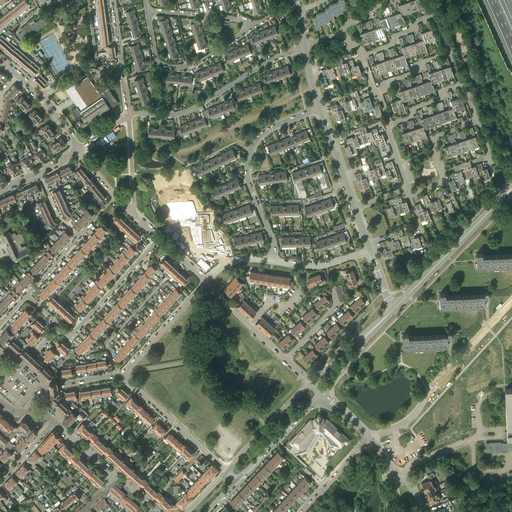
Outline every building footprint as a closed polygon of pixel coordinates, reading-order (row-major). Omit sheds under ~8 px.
[(25,0),(22,0),(21,2),(26,9),(30,5),(25,0)] [(334,2),(338,13),(343,11),(342,9),(339,0),(339,1),(334,2)] [(342,9),(347,7),(344,0),(338,0),(339,1),(339,0),(342,9)] [(399,8),(402,15),(407,13),(404,3),(401,4),(399,0),(396,0),(397,1),(399,8)] [(407,13),(413,11),(408,0),(406,0),(407,2),(404,3),(407,13)] [(408,0),(413,11),(418,9),(414,0),(412,0),(411,0),(408,0)] [(414,0),(418,9),(419,12),(424,10),(422,3),(421,1),(421,0),(414,0)] [(21,2),(17,5),(23,12),(26,9),(21,2)] [(232,8),(230,2),(222,4),(224,11),(229,9),(232,8)] [(333,15),(333,14),(338,13),(334,2),(329,4),(330,6),(333,15)] [(17,5),(13,8),(19,15),(23,12),(17,5)] [(262,5),(253,8),(255,14),(261,12),(264,11),(262,5)] [(329,18),(334,16),(333,14),(333,15),(330,6),(325,8),(326,10),(329,18)] [(394,25),(399,23),(395,14),(392,15),(391,10),(392,10),(390,6),(387,7),(388,11),(389,11),(394,25)] [(9,11),(15,18),(19,15),(13,8),(9,11)] [(404,21),(402,15),(399,8),(397,8),(399,12),(395,14),(399,23),(404,21)] [(128,18),(136,15),(134,9),(131,10),(126,11),(128,18)] [(321,11),(325,22),(330,20),(329,18),(326,10),(321,11)] [(9,11),(5,14),(11,21),(15,18),(9,11)] [(320,24),(320,23),(325,22),(321,11),(316,13),(317,15),(320,24)] [(388,27),(394,25),(389,11),(388,11),(386,12),(388,16),(385,17),(388,27)] [(5,14),(1,18),(7,25),(11,21),(5,14)] [(378,15),(378,17),(380,22),(383,29),(388,27),(385,17),(382,18),(380,14),(378,15)] [(46,15),(30,26),(28,23),(20,29),(22,32),(25,37),(26,38),(51,21),(46,15)] [(138,21),(136,15),(128,18),(130,24),(138,21)] [(317,15),(312,17),(316,27),(321,25),(320,23),(320,24),(317,15)] [(385,36),(383,29),(380,22),(378,17),(375,18),(377,25),(375,25),(376,28),(380,38),(385,36)] [(164,19),(159,20),(161,27),(169,24),(167,18),(164,19)] [(138,21),(130,24),(131,30),(140,27),(138,21)] [(193,30),(201,27),(199,21),(196,22),(191,23),(193,30)] [(365,32),(369,41),(374,40),(369,26),(368,21),(365,22),(366,27),(367,26),(369,30),(365,32)] [(171,30),(169,24),(161,27),(163,33),(171,30)] [(374,40),(380,38),(376,28),(373,29),(372,25),(369,26),(374,40)] [(429,41),(435,39),(430,25),(427,26),(429,30),(426,31),(429,41)] [(269,28),(272,36),(278,34),(276,29),(275,26),(269,28)] [(142,33),(140,27),(131,30),(133,36),(139,35),(139,34),(142,33)] [(203,33),(201,27),(193,30),(195,36),(203,33)] [(272,36),(269,28),(263,31),(266,39),(272,36)] [(363,43),(369,41),(365,32),(363,33),(361,29),(359,30),(363,43)] [(165,39),(173,36),(171,30),(163,33),(165,39)] [(424,43),(429,41),(426,31),(423,32),(422,30),(420,31),(421,33),(424,43)] [(266,39),(263,31),(257,33),(260,41),(266,39)] [(205,39),(203,33),(195,36),(197,42),(205,39)] [(251,36),(252,38),(252,39),(254,44),(260,41),(257,33),(251,36)] [(421,40),(417,41),(421,51),(426,49),(424,43),(421,33),(420,33),(421,35),(419,36),(421,40)] [(175,42),(173,36),(165,39),(167,45),(175,42)] [(0,44),(0,45),(3,48),(9,41),(5,38),(0,44)] [(415,53),(421,51),(417,41),(414,42),(413,38),(410,39),(415,53)] [(199,48),(202,47),(207,46),(205,39),(197,42),(199,48)] [(415,53),(410,39),(408,40),(410,44),(406,45),(410,55),(415,53)] [(13,45),(9,41),(3,48),(7,52),(13,45)] [(169,51),(177,49),(175,42),(167,45),(169,51)] [(405,57),(410,55),(406,45),(404,46),(402,42),(400,43),(400,45),(405,57)] [(132,52),(140,49),(138,43),(135,44),(130,46),(132,52)] [(242,47),(245,55),(251,52),(249,47),(248,44),(242,47)] [(7,52),(11,55),(17,48),(13,45),(7,52)] [(405,57),(400,45),(397,46),(399,51),(400,51),(401,55),(398,56),(402,65),(407,64),(405,57)] [(236,49),(239,57),(245,55),(242,47),(236,49)] [(15,58),(21,51),(17,48),(11,55),(15,58)] [(396,67),(402,65),(398,56),(395,57),(394,53),(395,52),(393,48),(390,49),(391,53),(396,67)] [(142,56),(140,49),(132,52),(134,58),(142,56)] [(179,55),(177,49),(169,51),(171,58),(176,56),(179,55)] [(239,57),(236,49),(230,51),(233,59),(239,57)] [(15,58),(19,61),(24,54),(21,51),(15,58)] [(233,59),(230,51),(224,54),(225,57),(227,62),(233,59)] [(380,57),(386,71),(391,69),(388,59),(384,60),(383,56),(384,56),(382,52),(379,53),(380,57)] [(375,54),(377,59),(378,58),(380,62),(377,63),(380,73),(386,71),(380,57),(379,53),(375,54)] [(391,69),(396,67),(391,53),(389,54),(391,58),(388,59),(391,69)] [(19,61),(22,64),(28,58),(24,54),(19,61)] [(375,75),(380,73),(377,63),(374,64),(372,60),(373,60),(372,55),(368,56),(371,65),(375,75)] [(470,55),(463,58),(466,68),(468,67),(471,77),(476,75),(472,64),(473,64),(470,55)] [(136,64),(144,62),(142,56),(134,58),(136,64)] [(340,75),(349,71),(346,62),(343,63),(341,57),(335,59),(340,75)] [(32,61),(28,58),(22,64),(26,68),(31,63),(32,61)] [(335,59),(329,61),(331,67),(328,68),(331,78),(336,76),(340,75),(335,59)] [(346,62),(349,71),(351,77),(361,73),(358,64),(354,65),(352,59),(346,61),(346,62)] [(444,68),(448,77),(454,75),(449,61),(446,62),(448,66),(444,68)] [(146,68),(144,62),(136,64),(138,71),(143,69),(146,68)] [(214,65),(218,73),(224,70),(226,69),(224,64),(222,65),(220,62),(214,65)] [(432,83),(437,81),(434,71),(431,72),(429,68),(430,67),(429,63),(425,65),(429,76),(432,83)] [(208,67),(212,75),(218,73),(214,65),(208,67)] [(437,70),(434,71),(437,81),(443,79),(438,65),(435,66),(437,70)] [(443,79),(448,77),(444,68),(441,69),(441,66),(440,65),(438,65),(443,79)] [(38,69),(34,66),(30,71),(34,74),(38,69)] [(291,74),(290,73),(294,71),(292,67),(289,68),(288,66),(281,68),(285,76),(291,74)] [(212,75),(208,67),(203,70),(206,78),(212,75)] [(285,76),(281,68),(276,70),(279,78),(285,76)] [(333,83),(331,78),(328,68),(327,68),(321,70),(324,76),(320,78),(323,87),(333,83)] [(206,78),(203,70),(197,72),(198,75),(200,80),(206,78)] [(279,78),(276,70),(270,72),(273,80),(279,78)] [(34,81),(38,84),(44,78),(40,74),(40,75),(38,72),(33,77),(36,79),(34,81)] [(266,83),(273,80),(270,72),(264,75),(265,78),(264,78),(265,78),(262,79),(264,84),(266,83)] [(185,75),(184,83),(191,84),(193,84),(194,78),(192,77),(192,76),(185,75)] [(78,87),(70,93),(78,106),(72,110),(74,114),(73,115),(78,124),(80,123),(83,127),(89,123),(88,121),(109,107),(111,108),(119,103),(106,84),(97,89),(88,76),(76,84),(78,87)] [(429,92),(434,90),(432,83),(429,76),(427,76),(428,81),(425,82),(429,92)] [(48,82),(44,78),(38,84),(41,88),(48,82)] [(136,86),(145,84),(143,78),(140,78),(134,80),(136,86)] [(424,94),(429,92),(425,82),(422,83),(421,79),(419,80),(424,94)] [(418,95),(424,94),(419,80),(416,80),(418,85),(415,86),(418,95)] [(402,101),(407,100),(408,99),(404,89),(401,91),(399,86),(400,85),(399,82),(395,83),(397,87),(398,89),(402,101)] [(253,85),(256,93),(263,91),(262,88),(264,88),(263,83),(260,84),(260,83),(253,85)] [(408,99),(413,97),(408,83),(406,84),(407,88),(404,89),(408,99)] [(410,83),(408,83),(413,97),(418,95),(415,86),(412,87),(410,83)] [(21,90),(14,84),(11,88),(16,93),(17,91),(18,93),(21,90)] [(70,93),(78,87),(76,84),(67,90),(70,93)] [(147,90),(145,84),(136,86),(138,92),(147,90)] [(256,93),(253,85),(247,87),(251,95),(256,93)] [(251,95),(247,87),(242,89),(245,98),(251,95)] [(7,92),(12,96),(14,97),(16,95),(15,94),(16,93),(11,88),(7,92)] [(456,99),(459,109),(460,108),(465,107),(458,88),(455,89),(459,98),(456,99)] [(245,98),(242,89),(235,92),(236,94),(233,95),(236,101),(238,100),(245,98)] [(405,108),(402,101),(398,89),(395,90),(396,95),(397,95),(399,99),(395,100),(399,110),(405,108)] [(148,96),(147,90),(138,92),(140,98),(148,96)] [(357,107),(361,106),(360,101),(356,90),(350,92),(352,98),(349,100),(352,109),(357,107)] [(449,99),(451,103),(454,111),(458,109),(459,109),(456,99),(453,100),(451,96),(452,95),(451,91),(447,92),(449,97),(449,99)] [(360,101),(361,106),(362,106),(364,111),(373,108),(376,117),(382,115),(378,104),(373,106),(368,92),(362,94),(364,101),(361,102),(360,101)] [(342,109),(343,112),(347,111),(352,109),(349,100),(345,101),(343,95),(337,97),(341,109),(342,109)] [(16,100),(21,106),(27,101),(22,96),(19,99),(18,98),(16,100)] [(148,96),(140,98),(142,105),(147,103),(150,102),(148,96)] [(394,112),(399,110),(395,100),(393,101),(391,97),(389,98),(394,112)] [(226,102),(229,110),(235,108),(233,103),(232,100),(226,102)] [(27,101),(21,106),(27,111),(29,109),(29,108),(31,106),(27,101)] [(229,110),(226,102),(220,104),(223,112),(229,110)] [(454,111),(451,103),(449,104),(450,108),(447,109),(451,119),(456,117),(454,111)] [(214,107),(217,115),(223,112),(220,104),(214,107)] [(336,104),(330,106),(335,121),(345,118),(343,112),(342,109),(341,109),(338,110),(336,104)] [(445,121),(451,119),(447,109),(444,110),(443,106),(440,107),(445,121)] [(206,113),(206,114),(208,118),(211,117),(217,115),(214,107),(208,109),(209,112),(206,113)] [(440,123),(445,121),(440,107),(438,108),(440,112),(436,113),(440,123)] [(34,119),(39,115),(35,109),(32,112),(31,111),(29,114),(34,119)] [(418,111),(421,121),(424,129),(429,127),(426,117),(423,118),(422,116),(421,114),(422,114),(420,110),(418,111)] [(434,125),(440,123),(436,113),(433,114),(432,110),(430,111),(434,125)] [(429,127),(434,125),(430,111),(427,112),(429,116),(426,117),(429,127)] [(203,115),(204,117),(198,119),(201,127),(207,125),(207,124),(210,123),(208,118),(206,114),(203,115)] [(39,115),(34,119),(39,125),(42,123),(41,122),(44,120),(39,115)] [(192,121),(195,129),(201,127),(198,119),(192,121)] [(195,129),(192,121),(186,124),(189,132),(195,129)] [(426,135),(424,129),(421,121),(419,122),(420,126),(417,128),(421,137),(426,135)] [(41,127),(45,134),(51,129),(47,124),(44,126),(43,125),(41,127)] [(189,132),(186,124),(180,126),(183,134),(189,132)] [(415,139),(421,137),(417,128),(414,129),(413,125),(410,126),(415,139)] [(364,143),(374,140),(370,131),(367,132),(365,126),(359,128),(364,143)] [(410,141),(415,139),(410,126),(408,126),(410,130),(406,131),(410,141)] [(470,133),(471,132),(473,137),(469,138),(473,148),(479,146),(474,133),(477,132),(477,131),(474,132),(472,127),(469,128),(470,133)] [(355,146),(364,143),(359,128),(356,129),(353,130),(355,136),(352,137),(355,146)] [(370,131),(374,140),(376,145),(385,142),(382,133),(378,134),(376,128),(370,130),(370,131)] [(400,129),(405,143),(410,141),(406,131),(404,133),(402,128),(400,129)] [(51,129),(45,134),(50,140),(53,138),(52,137),(55,135),(51,129)] [(300,133),(303,141),(310,138),(308,133),(307,133),(306,130),(300,133)] [(293,135),(296,144),(303,141),(300,133),(293,135)] [(456,153),(462,151),(458,142),(456,143),(454,138),(455,138),(453,134),(450,135),(456,153)] [(296,144),(293,135),(287,138),(290,146),(296,144)] [(451,155),(456,153),(450,135),(448,136),(449,140),(450,140),(451,144),(448,145),(451,155)] [(462,151),(467,150),(463,135),(460,136),(462,140),(458,142),(462,151)] [(467,150),(473,148),(469,138),(466,139),(465,135),(463,135),(467,150)] [(344,146),(347,155),(357,152),(355,146),(352,137),(345,139),(348,145),(344,146)] [(62,138),(56,142),(60,148),(65,144),(63,141),(64,141),(64,140),(63,138),(62,138)] [(290,146),(287,138),(280,141),(283,149),(290,146)] [(274,143),(277,151),(283,149),(280,141),(274,143)] [(54,152),(60,148),(56,142),(50,146),(54,152)] [(444,142),(441,143),(446,157),(451,155),(448,145),(445,146),(444,142)] [(277,151),(274,143),(267,146),(268,149),(270,154),(277,151)] [(41,149),(38,151),(42,159),(47,156),(43,150),(42,150),(41,149)] [(226,152),(230,160),(236,157),(234,152),(233,152),(232,149),(226,152)] [(32,155),(33,158),(35,157),(37,161),(42,159),(38,151),(35,152),(35,154),(32,155)] [(230,160),(226,152),(219,155),(223,163),(230,160)] [(28,155),(24,157),(28,165),(33,163),(31,158),(33,158),(32,155),(28,157),(28,155)] [(213,158),(217,166),(223,163),(219,155),(213,158)] [(23,167),(28,165),(24,157),(21,159),(22,160),(18,161),(19,164),(21,163),(23,167)] [(217,166),(213,158),(207,162),(211,169),(217,166)] [(386,174),(385,170),(380,158),(374,161),(377,167),(373,168),(376,177),(381,176),(386,174)] [(18,161),(12,165),(15,171),(20,169),(18,165),(19,164),(18,161)] [(386,174),(388,180),(397,176),(392,161),(386,163),(388,169),(385,170),(386,174)] [(469,178),(478,175),(475,166),(472,167),(469,161),(464,163),(469,178)] [(201,165),(204,172),(211,169),(207,162),(201,165)] [(322,162),(312,166),(315,174),(322,172),(320,167),(324,166),(322,162)] [(10,174),(15,171),(12,165),(11,163),(8,165),(8,166),(7,167),(10,174)] [(376,177),(373,168),(370,169),(367,163),(361,165),(366,177),(367,181),(372,179),(376,177)] [(469,178),(464,163),(457,165),(460,171),(456,172),(461,187),(463,190),(465,189),(463,184),(470,181),(469,178)] [(475,166),(478,175),(480,181),(485,179),(490,177),(487,168),(483,169),(481,163),(475,165),(475,166)] [(69,175),(73,174),(73,172),(69,164),(64,167),(68,174),(68,173),(69,175)] [(204,172),(201,165),(194,168),(196,171),(195,171),(198,176),(204,172)] [(312,166),(305,168),(308,176),(315,174),(312,166)] [(68,174),(64,167),(60,170),(63,176),(68,174)] [(75,172),(74,172),(74,174),(77,177),(78,176),(79,176),(85,171),(81,167),(75,172)] [(301,179),(308,176),(305,168),(299,171),(301,179)] [(63,176),(60,170),(55,172),(59,179),(63,176)] [(88,176),(85,171),(79,176),(82,180),(88,176)] [(279,172),(280,181),(287,180),(287,174),(286,174),(286,171),(279,172)] [(295,181),(301,179),(299,171),(292,173),(293,176),(295,181)] [(461,187),(456,172),(456,171),(450,174),(452,180),(449,181),(452,190),(461,187)] [(59,179),(55,172),(50,175),(54,181),(59,179)] [(280,181),(279,172),(272,173),(273,182),(280,181)] [(354,174),(356,180),(360,190),(369,186),(367,181),(366,177),(362,178),(360,172),(354,174)] [(273,182),(272,173),(265,174),(266,183),(273,182)] [(266,183),(265,174),(258,175),(258,178),(259,184),(266,183)] [(54,181),(50,175),(45,178),(50,186),(53,184),(54,186),(56,185),(56,183),(55,184),(53,182),(54,181)] [(92,180),(88,176),(82,180),(86,185),(92,180)] [(231,181),(234,189),(241,186),(239,181),(238,181),(237,179),(231,181)] [(86,185),(88,188),(89,189),(95,184),(92,180),(86,185)] [(234,189),(231,181),(224,184),(228,192),(234,189)] [(39,182),(31,186),(34,192),(35,192),(39,201),(43,199),(41,195),(39,196),(38,194),(39,193),(38,193),(40,192),(41,192),(43,191),(39,182)] [(91,190),(92,192),(93,193),(99,188),(95,184),(89,189),(91,190)] [(228,192),(224,184),(218,187),(221,195),(228,192)] [(31,186),(26,188),(29,195),(34,192),(31,186)] [(221,195),(218,187),(211,190),(212,193),(214,198),(221,195)] [(21,190),(24,197),(29,195),(26,188),(21,190)] [(55,197),(62,194),(61,193),(63,193),(61,188),(52,192),(55,197)] [(93,193),(95,196),(94,198),(95,199),(102,193),(99,188),(93,193)] [(314,194),(315,197),(322,195),(320,188),(313,190),(314,194)] [(438,209),(447,206),(446,202),(445,200),(441,189),(436,191),(438,196),(437,196),(438,199),(434,200),(438,209)] [(21,190),(16,193),(19,199),(24,197),(21,190)] [(447,206),(449,212),(459,208),(453,191),(448,193),(449,198),(445,200),(446,202),(447,206)] [(16,193),(10,195),(14,202),(19,199),(16,193)] [(95,206),(100,210),(106,204),(102,203),(101,201),(106,197),(102,193),(95,199),(97,201),(98,203),(98,204),(97,203),(95,206)] [(55,197),(57,203),(64,200),(62,194),(55,197)] [(422,196),(427,209),(428,213),(433,211),(438,209),(434,200),(431,201),(430,199),(429,199),(427,194),(422,196)] [(5,197),(8,204),(14,202),(10,195),(5,197)] [(409,210),(406,201),(402,202),(400,196),(394,198),(400,213),(409,210)] [(5,197),(0,200),(3,206),(8,204),(5,197)] [(324,201),(327,209),(334,206),(332,201),(331,198),(324,201)] [(400,213),(394,198),(388,200),(390,206),(387,207),(390,217),(400,213)] [(40,207),(47,204),(45,199),(36,203),(37,205),(36,205),(37,206),(37,208),(40,207)] [(57,203),(60,208),(67,205),(64,200),(57,203)] [(327,209),(324,201),(318,203),(320,211),(327,209)] [(167,206),(172,222),(172,223),(173,223),(174,223),(188,222),(189,225),(189,228),(191,235),(192,236),(193,236),(208,235),(208,234),(209,234),(210,234),(210,233),(211,233),(211,232),(210,230),(207,220),(207,214),(207,213),(206,213),(206,212),(205,212),(196,213),(193,203),(193,202),(192,202),(191,202),(170,203),(170,204),(169,204),(168,204),(168,205),(167,205),(167,206)] [(320,211),(318,203),(311,205),(314,213),(320,211)] [(430,218),(428,213),(427,209),(423,210),(422,208),(421,208),(420,203),(415,205),(421,222),(425,220),(430,218)] [(42,213),(49,210),(47,204),(40,207),(41,210),(39,211),(39,212),(40,213),(42,212),(42,213)] [(242,207),(245,215),(252,213),(250,207),(249,204),(242,207)] [(60,208),(62,214),(68,209),(67,205),(60,208)] [(314,213),(311,205),(304,208),(305,211),(307,216),(314,213)] [(245,215),(242,207),(236,209),(239,217),(245,215)] [(67,218),(72,213),(68,209),(62,214),(67,218)] [(239,217),(236,209),(229,212),(232,220),(239,217)] [(49,210),(42,213),(44,218),(51,215),(49,210)] [(88,210),(84,214),(89,219),(93,215),(88,210)] [(232,220),(229,212),(222,214),(224,217),(223,217),(225,222),(232,220)] [(86,223),(89,219),(84,214),(80,218),(86,223)] [(47,224),(54,220),(51,215),(44,218),(47,224)] [(113,220),(117,224),(122,219),(118,215),(116,218),(114,216),(112,219),(114,220),(113,220)] [(76,220),(75,220),(82,227),(86,223),(80,218),(77,221),(76,220)] [(126,222),(122,219),(117,224),(119,225),(117,227),(120,229),(126,222)] [(54,220),(47,224),(52,229),(57,223),(54,220)] [(79,231),(82,227),(75,220),(74,222),(72,225),(79,231)] [(126,222),(120,229),(122,231),(123,230),(125,231),(129,226),(126,222)] [(98,229),(103,234),(104,232),(106,233),(108,231),(101,225),(98,229)] [(133,229),(129,226),(125,231),(126,232),(125,234),(127,236),(133,229)] [(59,232),(59,233),(67,240),(71,236),(64,229),(62,231),(62,230),(61,231),(60,229),(58,231),(59,232)] [(101,235),(103,234),(98,229),(94,233),(101,239),(103,237),(101,235)] [(137,233),(133,229),(127,236),(129,238),(128,239),(130,240),(132,238),(137,233)] [(410,243),(407,234),(403,235),(401,229),(395,231),(400,246),(410,243)] [(336,235),(339,243),(346,240),(345,237),(348,235),(347,231),(343,232),(336,235)] [(400,246),(395,231),(389,233),(391,239),(388,240),(391,250),(400,246)] [(407,234),(410,243),(413,252),(423,248),(422,245),(425,244),(422,235),(419,237),(418,236),(415,237),(413,231),(407,233),(407,234)] [(15,261),(17,260),(22,258),(24,258),(28,256),(28,254),(29,254),(25,246),(22,247),(20,243),(22,242),(24,238),(22,235),(19,234),(16,235),(15,233),(11,235),(10,232),(3,235),(3,236),(2,236),(2,238),(4,242),(5,243),(6,242),(8,246),(7,246),(6,248),(8,252),(10,252),(11,252),(12,254),(11,254),(10,256),(12,260),(13,260),(15,260),(15,261)] [(254,233),(256,242),(264,240),(262,235),(261,232),(254,233)] [(58,239),(63,244),(67,240),(59,233),(56,235),(57,236),(56,237),(58,239)] [(101,239),(94,233),(91,237),(96,241),(97,240),(99,241),(101,239)] [(137,233),(132,238),(130,240),(132,242),(133,241),(135,243),(141,236),(137,233)] [(256,242),(254,233),(248,235),(249,243),(256,242)] [(249,243),(248,235),(241,237),(243,245),(249,243)] [(329,237),(332,245),(339,243),(336,235),(329,237)] [(96,241),(91,237),(87,241),(94,246),(96,244),(95,243),(96,241)] [(243,245),(241,237),(234,238),(234,241),(235,247),(243,245)] [(332,245),(329,237),(323,239),(326,247),(332,245)] [(63,244),(58,239),(54,243),(59,248),(63,244)] [(326,247),(323,239),(316,242),(317,245),(319,250),(326,247)] [(378,243),(380,250),(384,259),(393,255),(391,250),(388,240),(378,243)] [(87,241),(84,244),(89,249),(90,248),(92,249),(94,246),(87,241)] [(50,247),(50,248),(56,253),(59,248),(54,243),(50,247)] [(81,248),(87,254),(89,252),(88,251),(89,249),(84,244),(81,248)] [(129,244),(127,247),(126,248),(132,254),(136,250),(129,244)] [(52,257),(56,253),(50,248),(50,247),(49,245),(47,247),(47,246),(47,247),(45,250),(47,251),(46,252),(52,257)] [(87,254),(81,248),(77,252),(82,257),(84,255),(85,256),(87,254)] [(129,258),(132,254),(126,248),(122,252),(129,258)] [(40,255),(40,254),(48,261),(52,257),(46,252),(44,250),(42,253),(42,252),(42,253),(40,252),(39,254),(40,255)] [(41,258),(38,260),(44,265),(48,261),(40,254),(40,255),(39,254),(37,252),(38,252),(36,251),(35,253),(41,258)] [(77,252),(74,256),(80,262),(82,259),(81,258),(82,257),(77,252)] [(125,262),(129,258),(122,252),(120,254),(118,252),(116,254),(120,257),(125,262)] [(511,254),(484,255),(482,256),(482,253),(476,253),(477,266),(511,265),(511,254)] [(74,256),(70,260),(75,264),(77,263),(78,264),(80,262),(74,256)] [(115,260),(122,266),(125,262),(120,257),(119,259),(117,257),(115,260)] [(162,269),(163,268),(164,267),(168,262),(164,258),(161,261),(160,263),(162,265),(160,267),(160,268),(162,269)] [(38,260),(35,265),(40,270),(44,265),(38,260)] [(75,264),(70,260),(67,263),(73,269),(75,267),(74,266),(75,264)] [(118,269),(122,266),(115,260),(114,262),(113,261),(111,263),(112,264),(118,269)] [(163,268),(164,269),(164,270),(166,272),(172,265),(168,262),(164,267),(163,268)] [(71,272),(73,269),(67,263),(63,267),(68,272),(70,270),(71,272)] [(115,273),(118,269),(112,264),(109,267),(108,267),(115,273)] [(35,265),(31,269),(36,274),(40,270),(35,265)] [(111,277),(115,273),(108,267),(109,267),(107,265),(105,267),(103,269),(105,271),(106,272),(111,277)] [(151,265),(148,268),(153,273),(156,269),(157,269),(156,269),(158,267),(157,267),(155,265),(154,266),(151,265)] [(166,272),(168,274),(170,275),(176,269),(172,265),(166,272)] [(60,271),(66,277),(68,275),(67,273),(68,272),(63,267),(60,271)] [(152,275),(153,273),(148,268),(144,272),(151,278),(153,276),(152,275)] [(25,271),(27,273),(33,278),(36,274),(31,269),(29,271),(27,269),(26,270),(25,271)] [(180,272),(176,269),(170,275),(174,279),(180,272)] [(348,278),(355,276),(353,270),(348,272),(347,269),(343,271),(344,273),(346,273),(348,278)] [(64,279),(66,277),(60,271),(56,275),(62,279),(63,278),(64,279)] [(111,277),(106,272),(105,271),(101,275),(108,281),(111,277)] [(144,272),(141,276),(147,282),(149,280),(151,278),(144,272)] [(183,276),(180,272),(174,279),(176,281),(177,279),(179,281),(183,276)] [(27,273),(23,277),(29,282),(33,278),(27,273)] [(314,276),(316,283),(322,281),(322,283),(325,282),(324,278),(321,279),(320,274),(314,276)] [(62,279),(56,275),(53,279),(59,284),(62,282),(60,281),(62,279)] [(104,285),(108,281),(101,275),(98,279),(104,285)] [(141,276),(138,280),(144,286),(146,283),(147,282),(141,276)] [(187,279),(183,276),(179,281),(183,285),(183,284),(184,285),(187,283),(185,282),(187,279)] [(236,276),(232,281),(239,287),(243,283),(236,276)] [(316,283),(314,276),(308,278),(309,283),(307,284),(308,288),(311,287),(311,285),(316,283)] [(355,276),(348,278),(349,284),(348,285),(349,288),(350,287),(352,286),(353,286),(352,284),(357,282),(355,276)] [(23,277),(20,281),(19,282),(25,287),(29,282),(23,277)] [(59,284),(53,279),(50,283),(55,287),(56,285),(57,287),(59,284)] [(98,279),(95,282),(101,288),(104,285),(98,279)] [(21,291),(25,287),(19,282),(20,281),(18,280),(17,281),(14,284),(15,286),(21,291)] [(142,288),(144,286),(138,280),(134,284),(141,290),(142,289),(141,289),(142,288)] [(232,281),(228,285),(235,291),(239,287),(232,281)] [(14,284),(12,282),(10,284),(12,285),(12,286),(10,288),(12,290),(17,295),(21,291),(15,286),(14,284)] [(98,292),(101,288),(95,282),(93,285),(91,286),(98,292)] [(50,283),(46,286),(53,292),(55,290),(53,289),(55,287),(50,283)] [(134,284),(131,287),(137,293),(139,291),(140,292),(141,290),(134,284)] [(224,289),(231,296),(235,291),(228,285),(224,289)] [(46,286),(43,290),(48,295),(49,293),(51,294),(53,292),(46,286)] [(94,296),(98,292),(91,286),(90,288),(88,290),(94,296)] [(134,297),(135,296),(137,293),(131,287),(127,291),(134,297)] [(174,287),(172,289),(171,291),(177,297),(181,293),(174,287)] [(7,292),(6,293),(8,294),(13,299),(17,295),(12,290),(11,291),(10,289),(8,291),(7,291),(6,292),(7,292)] [(87,294),(86,295),(91,300),(94,296),(88,290),(86,292),(87,294)] [(127,291),(124,295),(130,301),(134,297),(127,291)] [(174,300),(177,297),(171,291),(169,292),(167,295),(174,300)] [(324,295),(319,299),(324,305),(329,301),(326,297),(328,295),(325,292),(323,294),(324,295)] [(485,294),(447,296),(445,296),(445,293),(440,293),(440,307),(484,305),(484,297),(488,297),(488,296),(491,296),(490,294),(488,294),(488,292),(485,292),(485,294)] [(87,303),(91,300),(86,295),(85,293),(81,298),(87,303)] [(8,294),(4,299),(10,304),(13,299),(8,294)] [(356,301),(360,307),(365,303),(362,299),(364,297),(361,294),(359,296),(360,297),(356,301)] [(47,301),(51,305),(56,300),(54,298),(56,297),(53,295),(52,296),(51,296),(48,298),(49,299),(47,301)] [(120,299),(125,303),(127,305),(130,301),(124,295),(120,299)] [(174,300),(167,295),(165,297),(164,299),(165,300),(170,304),(174,300)] [(84,307),(87,303),(81,298),(79,300),(80,301),(79,303),(84,307)] [(6,308),(10,304),(4,299),(0,303),(6,308)] [(117,303),(123,308),(127,305),(125,303),(120,299),(117,303)] [(170,304),(165,300),(164,299),(160,302),(167,308),(170,304)] [(319,309),(324,305),(319,299),(314,303),(316,305),(315,307),(317,310),(319,308),(319,309)] [(51,305),(55,308),(61,302),(59,300),(57,301),(57,300),(56,300),(51,305)] [(241,311),(248,304),(244,300),(237,307),(241,311)] [(351,309),(353,312),(355,311),(360,307),(356,301),(351,305),(352,307),(351,309)] [(59,312),(63,306),(62,305),(63,304),(61,302),(55,308),(59,312)] [(163,312),(167,308),(160,302),(158,305),(157,306),(163,312)] [(74,305),(80,311),(84,307),(79,303),(77,304),(76,303),(74,305)] [(113,306),(119,311),(120,312),(123,308),(117,303),(113,306)] [(241,311),(246,315),(252,308),(248,304),(241,311)] [(59,312),(63,315),(69,309),(66,307),(65,308),(63,306),(59,312)] [(113,306),(110,310),(116,316),(120,312),(119,311),(113,306)] [(163,312),(157,306),(156,307),(153,310),(160,316),(163,312)] [(315,311),(317,310),(315,307),(313,308),(312,308),(307,312),(312,318),(317,314),(315,311)] [(252,308),(246,315),(250,319),(256,312),(252,308)] [(25,309),(22,313),(27,318),(31,314),(30,313),(32,312),(29,309),(28,311),(25,309)] [(63,315),(67,318),(71,313),(70,312),(71,311),(69,309),(63,315)] [(343,314),(348,320),(353,316),(351,313),(353,312),(351,309),(349,310),(348,310),(343,314)] [(116,316),(110,310),(107,314),(113,320),(116,316)] [(157,320),(160,316),(153,310),(151,312),(153,313),(152,315),(151,315),(157,320)] [(307,322),(312,318),(307,312),(301,318),(305,323),(307,322)] [(22,313),(18,317),(25,323),(27,320),(26,319),(27,318),(22,313)] [(71,313),(67,318),(71,322),(76,315),(74,313),(73,315),(71,313)] [(153,323),(157,320),(151,315),(152,315),(150,313),(147,318),(153,323)] [(107,314),(103,318),(110,324),(113,320),(107,314)] [(348,320),(343,314),(338,318),(340,320),(339,322),(341,325),(343,323),(343,324),(348,320)] [(18,317),(15,320),(20,325),(22,324),(23,325),(25,323),(18,317)] [(255,324),(260,328),(266,321),(262,317),(255,324)] [(110,324),(103,318),(100,322),(106,327),(110,324)] [(150,327),(153,323),(147,318),(145,320),(143,321),(150,327)] [(300,321),(295,325),(300,331),(305,327),(303,324),(305,323),(301,318),(299,319),(300,321)] [(36,328),(40,322),(36,319),(31,325),(33,328),(34,326),(36,328)] [(20,325),(15,320),(11,324),(11,325),(18,330),(20,328),(19,327),(20,325)] [(143,321),(140,325),(146,331),(150,327),(143,321)] [(264,332),(271,324),(266,321),(260,328),(264,332)] [(40,322),(36,328),(40,331),(41,332),(44,330),(42,328),(44,326),(40,322)] [(100,322),(96,325),(103,331),(106,327),(100,322)] [(331,327),(336,333),(341,329),(339,326),(341,325),(339,322),(337,323),(336,323),(331,327)] [(6,329),(0,336),(0,337),(5,342),(6,341),(10,336),(11,337),(13,335),(16,338),(18,335),(21,332),(20,332),(18,330),(11,325),(10,324),(6,329)] [(271,324),(264,332),(268,336),(275,328),(271,324)] [(96,325),(93,329),(99,335),(101,333),(103,331),(96,325)] [(143,335),(146,331),(140,325),(138,327),(137,326),(135,328),(136,329),(143,335)] [(295,335),(300,331),(295,325),(289,331),(291,333),(293,336),(295,335)] [(328,333),(327,335),(329,338),(331,336),(331,337),(336,333),(331,327),(326,331),(328,333)] [(96,339),(98,337),(99,335),(93,329),(89,333),(96,339)] [(136,329),(133,333),(139,339),(143,335),(136,329)] [(31,335),(30,337),(35,341),(39,337),(32,331),(30,334),(31,335)] [(403,347),(447,345),(447,337),(451,337),(453,336),(453,334),(451,334),(451,332),(447,332),(448,335),(408,336),(408,334),(403,334),(403,348),(403,347)] [(89,333),(86,337),(91,341),(92,340),(94,341),(96,339),(89,333)] [(136,342),(139,339),(133,333),(131,335),(129,336),(136,342)] [(288,334),(283,338),(288,344),(293,340),(291,338),(293,336),(291,333),(289,334),(288,334)] [(32,348),(18,335),(16,338),(13,335),(11,337),(10,336),(6,341),(28,361),(50,381),(50,384),(51,386),(51,392),(52,392),(47,397),(55,404),(67,415),(64,419),(69,424),(76,416),(79,413),(81,410),(82,409),(83,409),(81,407),(80,408),(76,405),(75,407),(73,405),(71,403),(68,400),(66,399),(65,398),(63,398),(61,400),(57,396),(59,394),(58,390),(59,390),(58,385),(57,381),(57,380),(56,380),(56,377),(51,373),(40,363),(42,362),(38,359),(38,360),(33,355),(29,351),(32,348)] [(327,339),(329,338),(327,335),(325,336),(324,336),(319,340),(324,346),(329,342),(327,339)] [(136,342),(129,336),(128,338),(126,340),(133,346),(136,342)] [(32,345),(35,341),(30,337),(29,338),(27,337),(25,339),(32,345)] [(90,343),(91,341),(86,337),(82,341),(89,346),(91,344),(90,343)] [(283,348),(288,344),(283,338),(278,342),(283,348)] [(129,350),(133,346),(126,340),(124,343),(123,344),(129,350)] [(315,348),(317,351),(319,350),(324,346),(319,340),(314,344),(316,346),(315,348)] [(61,350),(65,345),(61,341),(59,343),(58,342),(55,345),(57,346),(57,347),(61,350)] [(82,341),(79,344),(84,349),(85,350),(89,346),(82,341)] [(84,349),(79,344),(75,348),(78,350),(76,352),(79,354),(80,353),(81,353),(84,349)] [(126,354),(129,350),(123,344),(121,345),(119,348),(126,354)] [(69,349),(65,345),(61,350),(62,351),(61,353),(63,355),(69,349)] [(51,348),(47,352),(52,357),(53,355),(55,356),(57,354),(51,348)] [(122,358),(126,354),(119,348),(116,352),(122,358)] [(312,349),(307,353),(312,359),(317,355),(315,352),(317,351),(315,348),(313,349),(312,349)] [(51,358),(52,357),(47,352),(43,356),(50,362),(52,359),(51,358)] [(122,358),(116,352),(112,356),(114,357),(112,359),(115,361),(116,359),(119,362),(122,358)] [(307,363),(312,359),(307,353),(302,357),(307,363)] [(120,396),(125,391),(121,387),(119,389),(117,388),(115,390),(116,392),(120,396)] [(506,411),(507,428),(507,443),(501,443),(501,442),(486,443),(486,452),(501,451),(501,450),(511,449),(511,472),(508,472),(509,480),(511,480),(511,388),(505,389),(506,411)] [(129,394),(125,391),(120,396),(122,397),(120,398),(123,401),(129,394)] [(127,406),(130,409),(136,401),(131,396),(126,403),(128,405),(127,406)] [(136,412),(141,407),(142,406),(136,401),(130,409),(132,411),(133,410),(136,412)] [(136,412),(141,416),(146,411),(141,407),(136,412)] [(81,420),(87,413),(82,409),(81,410),(79,413),(76,416),(81,420)] [(150,415),(146,411),(141,416),(145,420),(150,415)] [(150,415),(145,420),(143,422),(145,424),(147,422),(149,424),(154,419),(150,415)] [(347,444),(350,440),(327,419),(323,420),(323,418),(320,418),(320,417),(320,416),(320,415),(319,415),(318,415),(317,415),(317,416),(317,418),(314,418),(314,420),(310,421),(289,443),(293,446),(290,450),(296,456),(307,451),(317,434),(322,433),(330,446),(339,448),(340,449),(344,445),(345,445),(346,444),(347,444)] [(7,419),(0,426),(5,430),(6,429),(9,432),(9,431),(10,432),(6,437),(6,438),(8,436),(12,432),(12,431),(16,431),(16,426),(14,426),(7,419)] [(24,431),(27,434),(32,438),(38,432),(24,419),(18,426),(16,426),(16,431),(12,431),(12,432),(8,436),(11,439),(17,433),(23,433),(24,431)] [(150,436),(152,437),(155,434),(156,432),(162,426),(157,422),(152,428),(154,430),(152,432),(153,433),(150,436)] [(77,429),(82,434),(89,426),(86,424),(85,425),(83,423),(77,429)] [(88,438),(92,433),(95,430),(92,428),(91,429),(89,426),(82,434),(87,438),(88,438)] [(162,426),(156,432),(158,433),(161,436),(166,430),(162,426)] [(8,439),(6,438),(6,437),(0,431),(0,441),(3,445),(4,444),(8,440),(8,439)] [(55,454),(59,449),(53,444),(56,440),(60,443),(63,440),(53,431),(38,448),(43,453),(47,449),(47,450),(49,448),(55,454)] [(169,442),(174,436),(170,432),(165,438),(169,442)] [(92,433),(88,438),(93,442),(97,437),(92,433)] [(20,451),(32,438),(27,434),(24,437),(20,435),(16,439),(19,442),(15,446),(20,451)] [(174,446),(179,440),(174,436),(169,442),(174,446)] [(92,443),(97,447),(104,440),(101,437),(100,439),(98,437),(97,437),(93,442),(92,443)] [(13,444),(8,440),(4,444),(9,449),(13,444)] [(106,442),(104,440),(97,447),(102,452),(103,451),(108,445),(105,443),(106,442)] [(183,444),(179,440),(174,446),(178,450),(183,444)] [(64,443),(59,449),(61,452),(60,453),(63,455),(69,448),(64,443)] [(184,444),(183,444),(178,450),(181,452),(180,454),(182,456),(189,449),(184,444)] [(103,451),(108,455),(113,450),(108,445),(103,451)] [(3,449),(1,451),(8,458),(12,453),(7,448),(5,451),(3,449)] [(69,459),(74,453),(75,453),(69,448),(63,455),(65,457),(66,456),(69,459)] [(189,449),(182,456),(185,458),(186,457),(189,460),(194,453),(189,449)] [(0,450),(0,454),(1,455),(0,455),(0,458),(4,462),(8,458),(1,451),(1,450),(0,450)] [(36,450),(32,455),(37,459),(39,457),(41,455),(36,450)] [(107,456),(112,461),(119,453),(116,451),(115,452),(113,450),(108,455),(107,456)] [(278,451),(274,456),(280,462),(284,457),(278,451)] [(49,452),(44,457),(48,461),(54,454),(52,452),(50,453),(49,452)] [(74,453),(69,459),(74,463),(79,457),(74,453)] [(117,465),(123,459),(120,457),(121,456),(119,453),(112,461),(117,465)] [(33,464),(34,463),(37,460),(37,459),(32,455),(28,459),(33,464)] [(274,456),(269,460),(275,466),(280,462),(274,456)] [(39,457),(37,459),(37,460),(45,467),(47,464),(39,457)] [(79,457),(74,463),(76,465),(75,466),(78,469),(84,461),(79,457)] [(117,465),(122,470),(129,462),(127,460),(125,461),(123,459),(117,465)] [(271,471),(275,466),(269,460),(265,465),(271,471)] [(84,461),(78,469),(80,471),(81,470),(84,472),(89,466),(84,461)] [(127,474),(133,468),(131,466),(132,465),(129,462),(122,470),(127,474)] [(35,469),(34,469),(39,474),(42,471),(37,466),(34,463),(33,464),(31,466),(35,469)] [(24,464),(20,468),(25,473),(29,469),(24,464)] [(206,468),(213,475),(218,469),(212,464),(209,467),(208,465),(206,468)] [(261,470),(267,475),(271,471),(265,465),(261,470)] [(84,472),(89,476),(94,471),(89,466),(84,472)] [(208,480),(213,475),(206,468),(204,467),(203,468),(202,469),(204,470),(203,471),(205,472),(202,474),(208,479),(208,480)] [(20,468),(16,473),(21,478),(23,475),(25,473),(20,468)] [(127,474),(133,479),(139,472),(137,470),(136,471),(133,468),(127,474)] [(306,468),(304,470),(313,478),(315,476),(306,468)] [(94,470),(94,471),(89,476),(91,478),(90,480),(93,482),(99,475),(94,470)] [(177,482),(185,473),(182,470),(174,479),(177,482)] [(267,475),(261,470),(256,474),(262,480),(267,475)] [(138,484),(138,483),(143,478),(141,475),(142,474),(139,472),(133,479),(138,484)] [(25,473),(23,475),(29,480),(31,482),(33,480),(30,478),(31,478),(28,476),(25,473)] [(203,484),(208,479),(202,474),(199,477),(197,475),(195,476),(198,479),(203,484)] [(256,474),(252,479),(258,484),(262,480),(256,474)] [(99,475),(93,482),(95,484),(96,483),(99,486),(105,479),(99,475)] [(13,476),(8,480),(14,485),(13,485),(21,493),(23,491),(16,483),(18,481),(13,476)] [(302,477),(300,480),(307,487),(311,483),(310,482),(311,482),(305,476),(303,478),(302,477)] [(143,478),(138,483),(143,487),(148,482),(143,478)] [(198,479),(194,483),(199,488),(203,484),(198,479)] [(254,489),(258,484),(252,479),(248,483),(254,489)] [(9,489),(13,485),(14,485),(8,480),(4,484),(9,489)] [(303,491),(307,487),(300,480),(297,484),(296,485),(303,491)] [(437,485),(436,481),(432,482),(431,480),(422,483),(425,490),(426,490),(437,485)] [(143,488),(148,493),(154,485),(152,483),(150,484),(148,482),(143,487),(143,488)] [(195,492),(199,488),(194,483),(190,487),(195,492)] [(248,483),(243,488),(249,494),(254,489),(248,483)] [(73,494),(76,498),(77,499),(82,495),(77,489),(79,488),(75,485),(72,487),(75,491),(72,493),(73,494)] [(157,488),(154,485),(148,493),(152,497),(153,496),(158,491),(156,489),(157,488)] [(191,497),(195,492),(190,487),(187,485),(186,486),(186,487),(189,489),(186,492),(191,497)] [(296,485),(292,490),(298,495),(303,491),(296,485)] [(428,496),(439,491),(438,488),(439,487),(438,485),(437,485),(426,490),(428,496)] [(34,493),(36,496),(37,496),(43,490),(41,487),(34,493)] [(120,493),(115,488),(109,495),(112,497),(111,498),(113,500),(120,493)] [(245,498),(249,494),(243,488),(239,492),(245,498)] [(294,500),(298,495),(292,490),(288,495),(294,500)] [(153,496),(158,501),(163,495),(160,493),(158,491),(153,496)] [(439,491),(428,496),(431,502),(442,498),(441,495),(440,495),(439,491)] [(180,496),(187,502),(192,497),(191,497),(186,492),(184,494),(182,493),(180,496)] [(245,498),(239,492),(235,497),(241,503),(245,498)] [(119,504),(124,498),(125,498),(120,493),(113,500),(116,503),(117,502),(119,504)] [(67,499),(70,503),(76,498),(73,494),(67,499)] [(165,498),(163,495),(158,501),(157,501),(162,506),(169,499),(166,496),(165,498)] [(283,500),(289,505),(294,500),(288,495),(283,500)] [(182,508),(187,502),(180,496),(178,498),(179,499),(176,502),(178,504),(177,505),(175,505),(175,508),(179,508),(180,506),(182,508)] [(236,507),(241,503),(235,497),(230,502),(236,507)] [(129,503),(124,498),(119,504),(124,508),(129,503)] [(65,508),(70,503),(67,499),(63,501),(61,503),(65,508)] [(173,509),(175,508),(175,505),(174,505),(170,502),(172,501),(169,499),(162,506),(168,511),(171,507),(173,509)] [(279,504),(285,510),(289,505),(283,500),(279,504)] [(98,505),(103,510),(104,511),(107,511),(105,509),(107,506),(102,501),(98,505)] [(449,501),(443,503),(444,507),(433,511),(446,511),(451,510),(449,505),(451,504),(449,501)] [(125,511),(130,511),(135,507),(130,502),(129,503),(124,508),(127,511),(126,511),(125,511)] [(56,507),(60,511),(59,511),(60,511),(65,508),(61,503),(56,507)]
